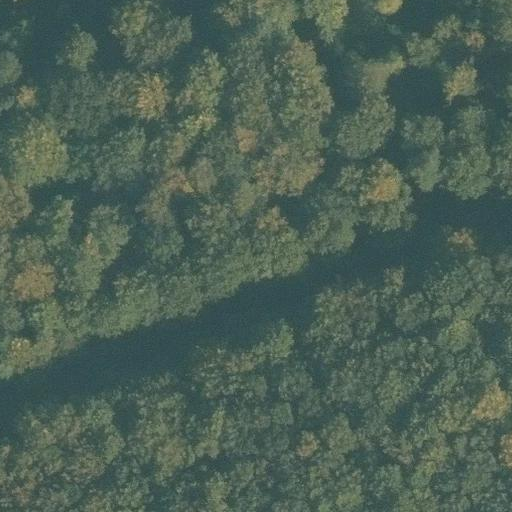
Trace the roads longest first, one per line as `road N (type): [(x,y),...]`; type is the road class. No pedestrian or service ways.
road 1 (track): [(511,178),(0,384)]
road 2 (track): [(0,409),(511,205)]
